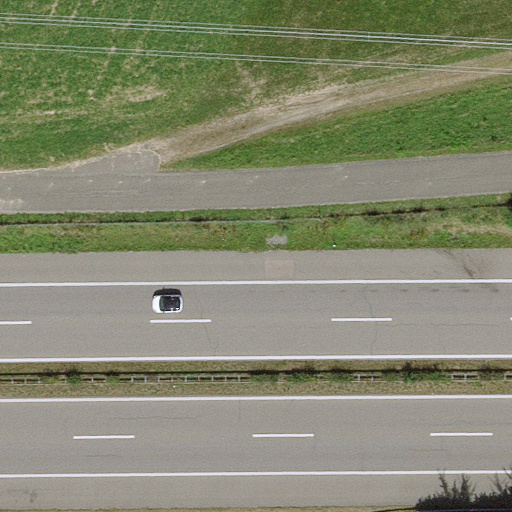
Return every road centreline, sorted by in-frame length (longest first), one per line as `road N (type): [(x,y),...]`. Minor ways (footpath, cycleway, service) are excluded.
road 1 (unclassified): [(0,182),(511,164)]
road 2 (motorway): [(0,439),(511,435)]
road 3 (motorway): [(511,318),(0,321)]
road 4 (track): [(29,181),(511,58)]
